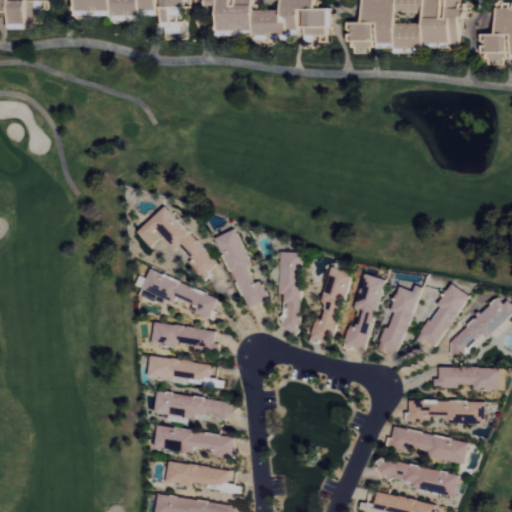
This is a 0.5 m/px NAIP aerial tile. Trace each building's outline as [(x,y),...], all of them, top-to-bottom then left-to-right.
[(0,0),(0,11),(8,11),(8,29),(35,28),(34,0),(0,0)] [(74,0),(74,11),(96,11),(96,14),(161,17),(161,27),(166,27),(166,39),(187,39),(188,3),(191,4),(191,0),(74,0)] [(314,0),(205,0),(205,6),(217,6),(216,34),(290,36),(290,31),(302,31),(302,35),(331,35),(331,9),(315,9),(314,0)] [(511,2),(496,3),(496,33),(482,34),(482,42),(489,65),(507,65),(511,60),(511,2)] [(139,232),(153,247),(167,235),(207,278),(222,265),(168,206),(139,232)] [(219,237),(250,309),(272,300),(263,280),(257,283),(251,267),(254,266),(239,228),(219,237)] [(306,252),(284,252),(282,294),(287,294),(287,332),(304,332),(306,252)] [(354,272),(334,267),(325,301),(329,302),(325,319),(319,318),(313,339),(336,345),(354,272)] [(221,296),(152,271),(150,278),(142,275),(139,285),(146,288),(143,295),(158,301),(160,296),(177,303),(179,298),(197,305),(195,312),(213,319),(221,296)] [(358,308),(363,309),(358,326),(352,325),(346,346),(368,352),(388,279),(368,274),(358,308)] [(473,295),(455,284),(420,337),(438,349),(473,295)] [(404,352),(424,287),(418,285),(416,291),(402,287),(394,312),(397,313),(393,328),(388,326),(380,350),(389,353),(391,348),(404,352)] [(511,316),(511,299),(507,304),(502,298),(451,343),(464,358),(511,316)] [(180,347),(180,345),(215,350),(218,331),(157,322),(154,343),(180,347)] [(150,377),(175,380),(175,375),(217,380),(219,364),(152,356),(150,377)] [(504,368),(442,367),(442,379),(437,379),(437,387),(461,387),(461,385),(478,385),(478,390),(504,390),(504,368)] [(237,402),(159,391),(156,413),(170,415),(170,420),(197,424),(198,413),(235,418),(237,402)] [(489,421),(489,400),(411,401),(412,412),(408,412),(408,422),(432,422),(489,421)] [(236,436),(159,426),(156,448),(195,453),(196,447),(214,450),(213,456),(233,459),(236,436)] [(388,447),(410,451),(468,462),(472,442),(396,427),(394,438),(390,437),(388,447)] [(415,481),(414,488),(458,497),(463,475),(383,458),(380,474),(415,481)] [(193,486),(193,482),(224,486),(223,492),(242,494),(243,486),(230,485),(232,470),(170,462),(168,483),(193,486)] [(438,511),(440,504),(379,491),(376,504),(363,501),(362,507),(383,511),(438,511)] [(237,511),(239,505),(159,496),(156,511),(237,511)]
